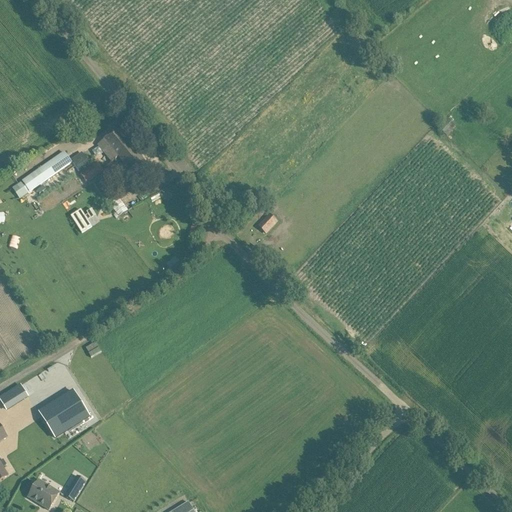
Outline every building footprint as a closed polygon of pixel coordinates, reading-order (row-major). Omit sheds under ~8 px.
[(118,157),(131,146),(118,129),(104,140),(118,157),(111,162),(112,162),(118,157)] [(135,178),(141,173),(149,167),(131,146),(118,157),(135,178)] [(30,192),(72,163),(65,153),(23,182),(30,192)] [(85,156),(75,163),(81,171),(90,164),(85,156)] [(98,163),(81,175),(86,183),(103,171),(98,163)] [(120,217),(128,211),(119,199),(111,205),(120,217)] [(81,210),(71,217),(82,234),(92,227),(88,221),(96,216),(92,210),(87,213),(88,215),(85,217),(81,210)] [(266,220),(259,227),(266,234),(273,226),(274,228),(279,223),(270,215),(266,220)] [(511,289),(465,341),(471,346),(433,387),(453,406),(495,360),(490,355),(511,330),(511,289)] [(74,392),(40,414),(56,439),(90,418),(74,392)] [(0,442),(8,438),(4,432),(0,425),(0,481),(9,476),(0,461),(0,442)] [(77,477),(65,497),(74,502),(86,482),(77,477)] [(49,509),(59,492),(39,480),(28,498),(49,509)] [(194,511),(189,503),(174,511),(194,511)]
